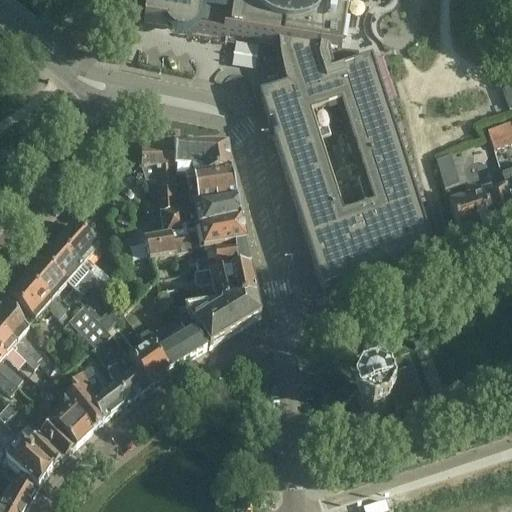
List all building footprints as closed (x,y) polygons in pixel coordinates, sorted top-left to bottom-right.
[(137,0),(136,2),(134,4),(133,7),(131,9),(144,17),(142,25),(277,46),(278,58),(263,60),(264,71),(266,81),(282,77),(285,89),(259,97),(258,98),(264,118),(267,128),(271,126),(275,138),(271,139),(272,142),(321,293),(432,253),(370,62),(333,74),(328,54),(340,56),(348,0),(137,0)] [(501,91),(508,110),(511,108),(511,91),(510,88),(501,91)] [(11,172),(25,155),(16,147),(14,149),(12,147),(10,149),(8,147),(0,156),(0,157),(4,161),(2,163),(11,172)] [(226,148),(200,149),(200,178),(230,174),(226,148)] [(173,149),(173,151),(173,173),(187,172),(187,180),(185,181),(200,178),(200,149),(173,149)] [(140,150),(141,172),(145,184),(156,185),(157,201),(158,201),(175,200),(173,173),(173,151),(140,150)] [(503,186),(506,195),(511,215),(511,172),(500,176),(503,186)] [(230,174),(200,178),(185,181),(186,187),(193,187),(198,210),(215,206),(216,209),(236,205),(230,174)] [(505,194),(485,200),(496,231),(511,225),(511,215),(506,195),(505,195),(505,194)] [(158,201),(157,201),(158,217),(159,217),(163,241),(143,245),(148,265),(187,258),(190,258),(186,237),(180,214),(175,215),(175,200),(158,201)] [(468,202),(466,203),(478,237),(496,231),(485,200),(480,201),(481,204),(469,207),(468,202)] [(478,237),(466,203),(448,208),(458,244),(478,237)] [(194,225),(196,235),(240,226),(241,225),(239,224),(237,222),(238,219),(239,217),(236,205),(216,209),(215,206),(198,210),(192,211),(195,225),(194,225)] [(196,235),(186,237),(190,258),(205,255),(245,248),(240,226),(196,235)] [(73,228),(56,246),(96,280),(101,275),(94,268),(92,269),(87,265),(99,251),(73,228)] [(56,246),(41,264),(67,287),(80,299),(96,281),(96,280),(56,246)] [(190,258),(187,258),(189,269),(195,268),(196,277),(194,277),(194,278),(249,270),(245,248),(205,255),(190,258)] [(41,264),(24,282),(63,316),(68,310),(61,304),(60,306),(54,301),(67,287),(41,264)] [(249,270),(194,278),(196,290),(211,288),(214,302),(210,303),(211,307),(256,302),(249,270)] [(63,316),(24,282),(8,301),(34,324),(46,310),(52,315),(50,317),(57,323),(63,316)] [(256,302),(211,307),(184,311),(209,352),(260,320),(256,302)] [(5,303),(0,309),(0,331),(17,346),(29,359),(36,366),(40,362),(22,340),(28,333),(5,303)] [(93,353),(109,340),(82,311),(67,326),(93,353)] [(139,341),(144,350),(147,353),(149,352),(154,360),(155,359),(168,377),(206,353),(193,335),(186,339),(181,330),(178,326),(150,341),(146,336),(139,341)] [(0,331),(0,354),(5,359),(18,372),(24,365),(33,373),(38,368),(36,366),(29,359),(17,346),(0,331)] [(343,361),(371,350),(365,333),(337,344),(343,361)] [(135,373),(149,392),(168,377),(155,359),(154,360),(149,352),(147,353),(144,350),(127,361),(135,373)] [(0,354),(0,377),(16,391),(21,385),(0,367),(0,365),(5,359),(0,354)] [(381,369),(389,394),(384,396),(384,395),(372,389),(361,393),(355,403),(359,416),(370,421),(382,417),(387,406),(387,404),(392,402),(400,428),(426,419),(406,360),(381,369)] [(443,407),(428,364),(417,368),(431,411),(443,407)] [(111,367),(104,372),(116,388),(130,406),(149,392),(135,373),(122,383),(111,367)] [(59,371),(49,381),(55,387),(65,378),(59,371)] [(80,378),(70,386),(77,395),(103,427),(130,406),(116,388),(104,372),(116,389),(103,398),(96,389),(90,393),(80,378)] [(0,377),(0,390),(9,398),(16,391),(0,377)] [(77,395),(63,406),(91,438),(103,427),(77,395),(70,386),(77,395)] [(67,411),(50,427),(75,452),(91,438),(63,406),(62,406),(67,411)] [(0,422),(4,426),(17,414),(9,407),(0,417),(0,422)] [(50,427),(38,438),(63,463),(75,452),(50,427)] [(17,440),(16,441),(18,443),(25,450),(51,475),(63,463),(38,438),(38,439),(28,429),(17,440)] [(0,458),(0,461),(5,465),(19,478),(37,495),(51,475),(25,450),(18,443),(16,441),(0,458)] [(19,478),(10,493),(29,511),(37,495),(19,478)] [(511,511),(511,479),(400,511),(511,511)] [(10,493),(2,509),(4,511),(28,511),(29,511),(10,493)]
